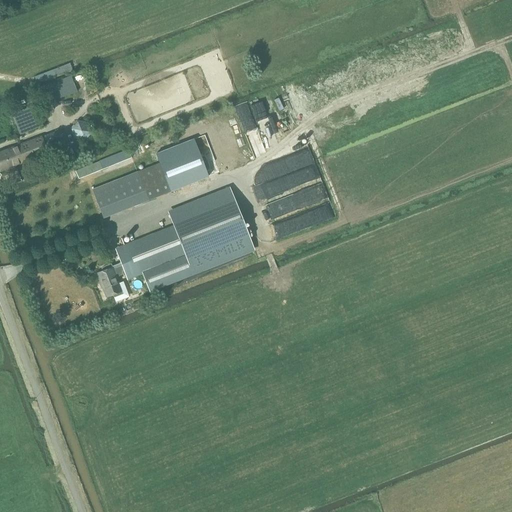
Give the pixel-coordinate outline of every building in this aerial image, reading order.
[(70,64),(34,77),(37,84),(72,71),(70,64)] [(71,76),(39,87),(44,103),(76,91),(71,76)] [(35,105),(11,114),(19,135),(43,125),(35,105)] [(77,120),(70,129),(75,139),(85,140),(92,132),(88,122),(77,120)] [(66,148),(60,130),(0,153),(0,172),(4,171),(15,167),(47,153),(48,154),(66,148)] [(95,189),(92,190),(103,218),(171,192),(208,177),(193,139),(156,154),(160,163),(95,189)] [(128,150),(75,171),(79,179),(131,158),(128,150)] [(10,178),(13,185),(21,182),(16,168),(15,167),(4,171),(5,173),(1,174),(4,181),(10,178)] [(112,267),(97,274),(106,297),(122,291),(117,278),(125,275),(127,280),(143,273),(149,291),(254,251),(229,187),(167,211),(174,227),(116,250),(122,266),(113,269),(112,267)]
